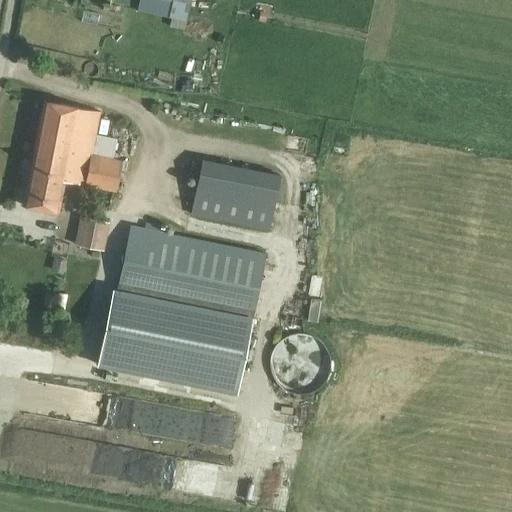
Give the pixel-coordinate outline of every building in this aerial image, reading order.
[(139,0),(138,10),(173,18),(171,26),(185,29),(190,0),(139,0)] [(44,100),(23,205),(42,209),(58,212),(64,180),(115,190),(121,160),(91,154),(100,111),(44,100)] [(202,159),(191,214),(269,230),(275,202),(281,174),(202,159)] [(76,244),(105,250),(111,222),(81,216),(76,244)] [(131,225),(118,288),(254,315),(266,252),(161,231),(162,224),(146,222),(145,227),(131,225)] [(112,287),(96,366),(238,394),(254,315),(118,288),(112,287)] [(333,365),(333,358),(331,353),(329,348),(325,344),(320,340),(315,337),(310,335),(304,335),(297,335),(292,337),(287,340),(282,344),(279,348),(276,353),(274,359),(274,365),(274,371),(276,377),(281,385),(285,388),(292,392),(299,394),(303,395),(308,394),(313,393),(318,391),(324,387),(328,382),(331,377),(333,372),(333,365)]
